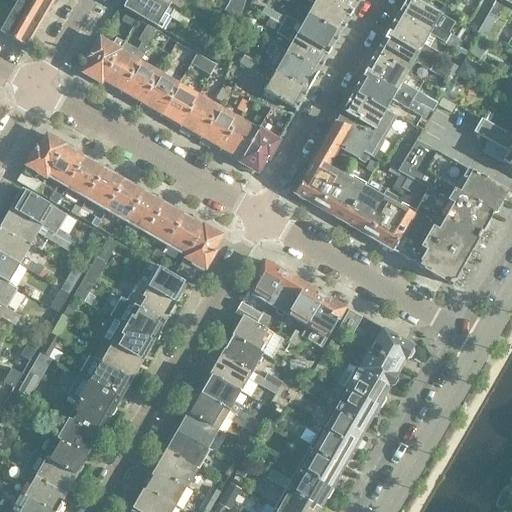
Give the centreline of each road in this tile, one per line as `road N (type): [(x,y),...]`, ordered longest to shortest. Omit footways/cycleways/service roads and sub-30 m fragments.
road 1 (residential): [(95,511),(266,216)]
road 2 (residential): [(40,87),(266,216)]
road 3 (residential): [(384,0),(266,216)]
road 4 (residential): [(266,216),(480,336)]
road 5 (secondary): [(381,511),(480,336)]
